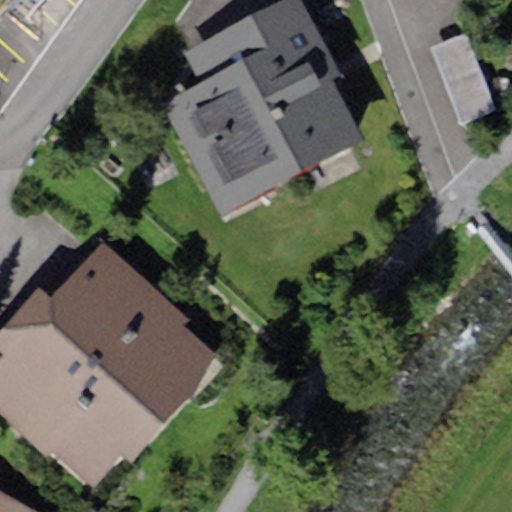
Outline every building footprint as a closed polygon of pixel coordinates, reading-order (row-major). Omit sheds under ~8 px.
[(301,0),(284,0),(183,51),(200,84),(165,101),(224,218),(365,148),(332,82),(340,77),(301,0)] [(494,111),(465,36),(430,50),(460,124),(494,111)] [(191,320),(102,241),(51,298),(39,287),(24,306),(164,423),(220,358),(184,327),(191,320)] [(164,423),(24,306),(0,334),(0,411),(93,489),(121,457),(130,464),(164,423)] [(40,511),(0,490),(0,511),(40,511)]
